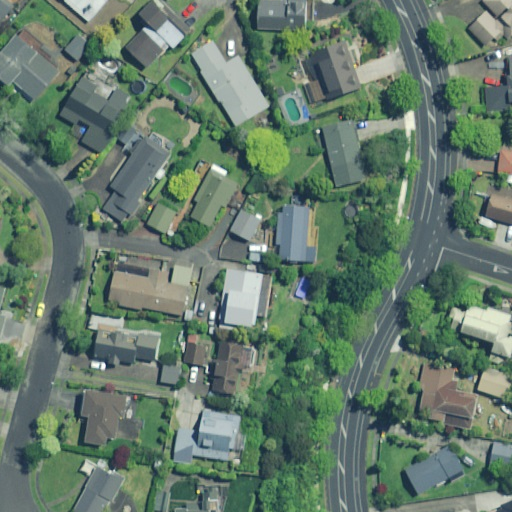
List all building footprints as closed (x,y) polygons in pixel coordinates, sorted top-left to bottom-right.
[(0,0),(0,22),(13,7),(4,0),(0,0)] [(64,0),(90,22),(109,0),(64,0)] [(305,31),(306,0),(285,0),(285,2),(260,0),(258,29),(305,31)] [(495,37),(505,48),(511,41),(511,0),(485,0),(484,1),(490,8),(469,28),(486,46),(495,37)] [(187,36),(154,3),(141,16),(150,26),(128,48),(148,69),(171,46),(174,49),(187,36)] [(60,73),(17,36),(0,55),(0,79),(9,87),(13,83),(34,101),(60,73)] [(91,48),(78,36),(66,49),(78,61),(91,48)] [(228,65),(214,42),(192,55),(236,127),(269,107),(239,58),(228,65)] [(345,42),(312,53),(328,100),(361,89),(345,42)] [(483,89),(486,113),(511,110),(511,106),(511,59),(508,60),(510,86),(483,89)] [(201,92),(174,72),(163,87),(190,107),(201,92)] [(92,92),(96,85),(82,78),(61,116),(77,125),(80,119),(91,126),(82,142),(103,154),(113,136),(111,134),(133,95),(119,88),(110,102),(101,97),(92,92)] [(366,181),(354,123),(324,129),(336,187),(366,181)] [(172,154),(146,136),(111,186),(117,191),(104,209),(123,222),(129,213),(133,215),(142,203),(139,201),(156,177),(160,180),(165,173),(161,170),(172,154)] [(511,152),(502,151),(499,172),(511,173),(511,182),(511,152)] [(228,172),(213,165),(190,218),(211,227),(221,205),(227,208),(236,186),(224,181),(228,172)] [(511,185),(507,184),(505,194),(486,190),(480,216),(511,223),(511,185)] [(178,212),(157,201),(145,223),(166,234),(178,212)] [(268,232),(267,246),(277,247),(277,245),(282,245),(281,260),(316,263),(319,232),(313,232),(315,209),(286,206),(285,214),(280,213),(278,233),(268,232)] [(262,221),(242,210),(231,231),(251,242),(262,221)] [(273,277),(228,270),(219,328),(238,331),(239,325),(253,327),(255,315),(267,317),(273,277)] [(168,274),(150,271),(149,280),(115,274),(110,304),(183,316),(187,287),(167,284),(168,274)] [(488,312),(469,306),(467,311),(453,307),(449,317),(454,319),(451,329),(495,343),(493,352),(511,358),(511,356),(511,315),(489,308),(488,312)] [(138,335),(139,330),(98,324),(93,358),(134,364),(135,358),(155,361),(159,338),(138,335)] [(208,347),(187,344),(184,362),(204,366),(208,347)] [(253,346),(220,344),(218,368),(216,368),(214,392),(238,394),(240,366),(252,366),(253,346)] [(181,368),(164,365),(161,382),(178,385),(181,368)] [(455,371),(427,368),(420,418),(444,421),(444,425),(471,428),(475,397),(452,394),(455,371)] [(511,382),(511,379),(485,370),(478,390),(506,399),(511,382)] [(128,398),(84,391),(80,422),(88,423),(85,443),(107,447),(108,438),(117,440),(120,418),(125,419),(128,398)] [(240,416),(204,411),(201,432),(179,428),(174,462),(191,464),(193,456),(228,461),(230,449),(245,451),(247,436),(238,434),(240,416)] [(511,461),(511,445),(494,443),(490,466),(510,470),(511,461)] [(464,471),(451,446),(405,470),(419,495),(464,471)] [(73,511),(102,511),(108,502),(111,504),(124,481),(100,467),(73,511)] [(224,511),(226,489),(199,486),(197,511),(178,510),(177,511),(224,511)] [(169,493),(157,492),(155,511),(167,511),(169,493)] [(511,511),(511,501),(486,511),(511,511)]
